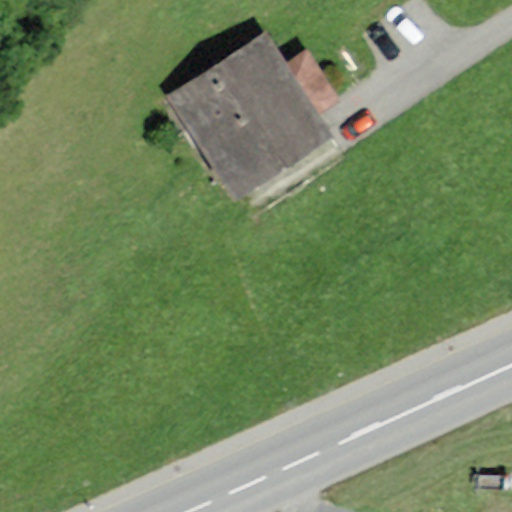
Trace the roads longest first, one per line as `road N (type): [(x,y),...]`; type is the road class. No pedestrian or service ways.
road 1 (primary): [(511,365),(187,511)]
road 2 (track): [(511,17),(357,117)]
